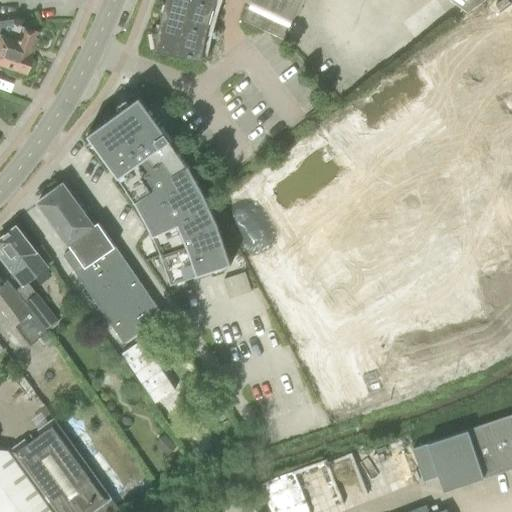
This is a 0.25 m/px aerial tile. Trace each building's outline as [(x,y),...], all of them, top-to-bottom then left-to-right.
[(166,0),(165,4),(167,22),(160,21),(158,33),(161,50),(154,49),(154,52),(201,61),(204,48),(199,47),(202,34),(206,36),(210,22),(205,21),(209,9),(213,10),(216,0),(166,0)] [(301,0),(252,0),(242,21),(283,40),(301,0)] [(448,0),(467,13),(484,0),(448,0)] [(37,33),(14,25),(13,21),(0,22),(0,65),(23,74),(37,33)] [(487,70),(284,221),(312,259),(511,109),(511,43),(483,65),(487,70)] [(139,97),(87,135),(118,178),(134,202),(148,228),(160,256),(170,285),(231,265),(212,213),(203,194),(188,166),(170,139),(139,97)] [(63,185),(37,203),(52,224),(71,250),(63,256),(123,345),(126,342),(146,371),(156,364),(136,336),(163,317),(129,268),(115,247),(114,248),(98,224),(97,225),(93,227),(75,201),(63,185)] [(47,268),(28,243),(16,228),(0,239),(0,247),(6,255),(1,258),(23,286),(24,287),(29,283),(47,268)] [(500,231),(471,237),(478,270),(507,264),(500,231)] [(244,274),(223,281),(229,299),(250,292),(244,274)] [(6,281),(3,283),(0,279),(0,309),(14,327),(15,326),(30,347),(40,339),(48,349),(55,344),(47,333),(24,303),(15,292),(14,291),(15,290),(6,281)] [(23,286),(15,292),(24,303),(36,294),(29,283),(24,287),(23,286)] [(55,322),(56,320),(36,294),(24,303),(47,333),(57,325),(55,322)] [(372,352),(321,372),(337,410),(387,390),(372,352)] [(511,416),(412,450),(423,482),(438,477),(443,493),(511,469),(511,416)] [(118,511),(119,511),(53,419),(8,451),(51,511),(118,511)] [(51,511),(8,451),(0,450),(0,511),(51,511)] [(264,482),(271,511),(307,511),(298,473),(264,482)] [(248,511),(235,485),(182,511),(248,511)]
